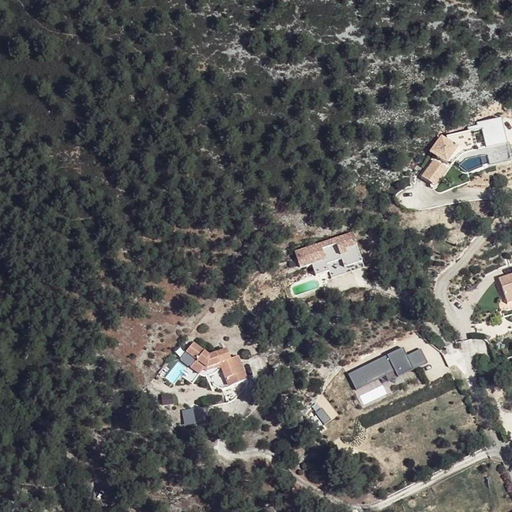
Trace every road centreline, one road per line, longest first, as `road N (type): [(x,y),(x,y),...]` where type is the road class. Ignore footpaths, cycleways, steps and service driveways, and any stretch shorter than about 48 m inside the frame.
road 1 (track): [(251,393),(220,451),(281,456),(292,478),(370,508),(505,446)]
road 2 (track): [(511,221),(452,285),(471,320),(482,392),(511,462)]
